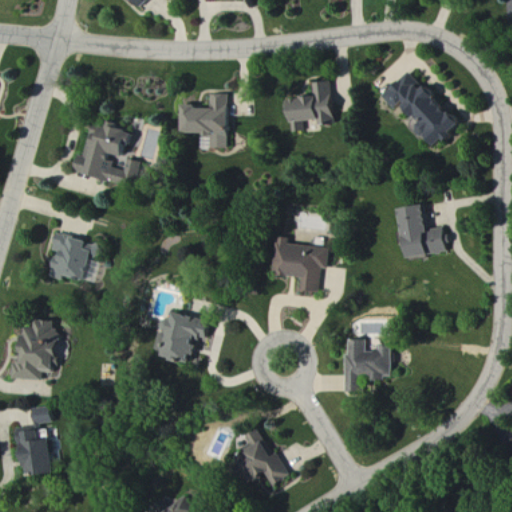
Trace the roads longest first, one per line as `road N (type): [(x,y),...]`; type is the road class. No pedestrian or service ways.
road 1 (residential): [(0,32),(171,51),(390,28),(435,32),(476,63),(501,113)]
road 2 (residential): [(315,511),(440,438),(490,380),(504,328),(501,113)]
road 3 (residential): [(0,241),(67,0)]
road 4 (residential): [(359,485),(286,363)]
